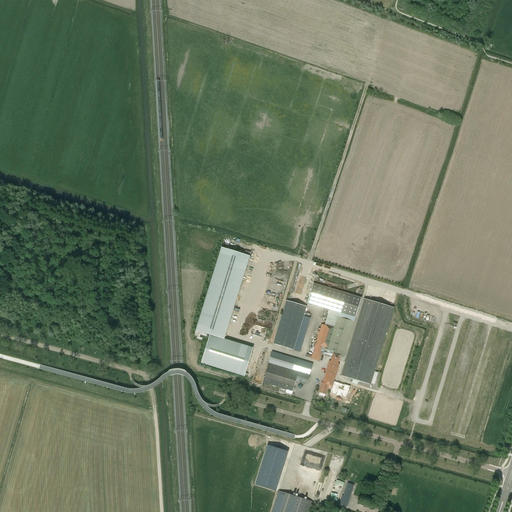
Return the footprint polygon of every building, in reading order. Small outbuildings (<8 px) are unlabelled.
[(201,363),(244,376),(253,348),(224,339),(249,256),(221,247),(195,330),(210,334),(201,363)] [(279,292),(283,293),(287,279),(273,274),(271,280),(282,284),(279,292)] [(268,283),(264,298),(270,300),(274,285),(268,283)] [(329,384),(333,385),(339,364),(338,364),(340,355),(344,355),(361,298),(313,284),(307,303),(341,313),(339,318),(338,317),(335,328),(321,324),(311,359),(318,361),(321,354),(332,357),(330,362),(329,361),(323,382),(322,382),(319,392),(326,394),(329,384)] [(364,298),(342,370),(341,376),(370,385),(394,306),(364,298)] [(306,307),(286,301),(273,344),(293,350),(306,307)] [(422,356),(434,351),(431,345),(420,350),(422,356)] [(263,382),(292,391),(295,381),(306,385),(312,364),(272,352),(263,382)] [(335,380),(331,391),(337,393),(339,388),(343,389),(341,394),(347,396),(351,384),(345,383),(341,382),(341,381),(335,380)] [(268,446),(256,483),(275,489),(287,452),(268,446)] [(347,507),(354,485),(347,483),(343,496),(342,495),(339,504),(347,507)] [(308,511),(312,502),(278,491),(271,511),(308,511)]
